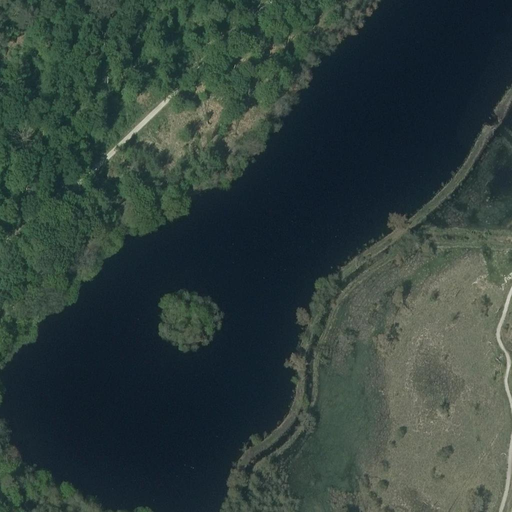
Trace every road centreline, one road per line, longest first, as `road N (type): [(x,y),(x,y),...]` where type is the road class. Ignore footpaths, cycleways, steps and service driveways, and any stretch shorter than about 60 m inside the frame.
road 1 (track): [(0,259),(271,0)]
road 2 (unknown): [(86,0),(0,92)]
